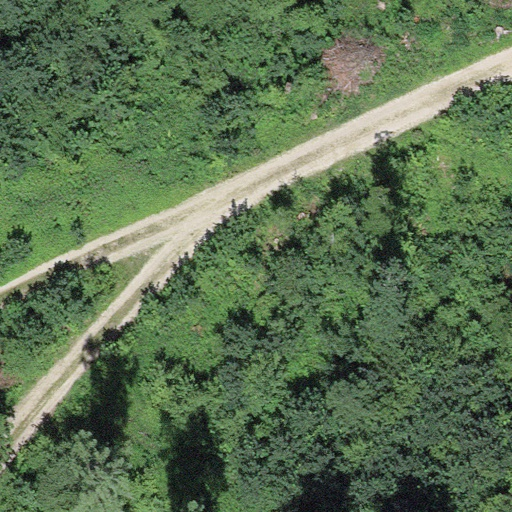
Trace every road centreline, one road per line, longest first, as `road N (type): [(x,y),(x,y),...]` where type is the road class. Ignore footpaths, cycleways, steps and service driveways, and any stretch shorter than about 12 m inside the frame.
road 1 (track): [(511,59),(166,236),(0,311)]
road 2 (track): [(166,236),(154,406),(64,511)]
